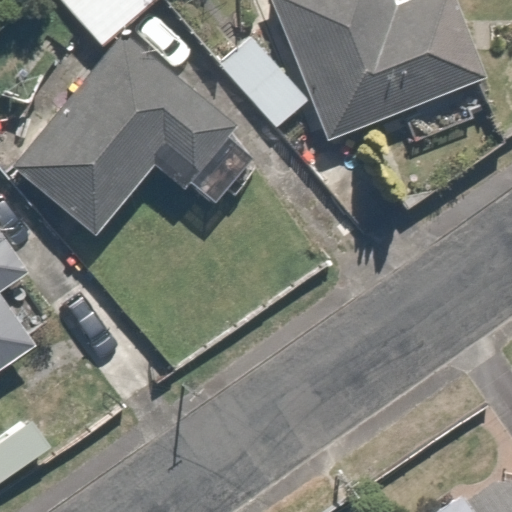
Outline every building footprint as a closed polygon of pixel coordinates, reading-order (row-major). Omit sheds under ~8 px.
[(57,0),(96,41),(139,0),(57,0)] [(394,0),(269,0),(326,138),(480,74),(449,0),(414,0),(398,7),(394,0)] [(242,29),(210,61),(277,129),(309,97),(242,29)] [(200,201),(253,133),(121,31),(17,166),(100,231),(152,164),(200,201)] [(0,370),(47,341),(15,291),(50,270),(0,190),(0,370)] [(511,511),(511,462),(438,511),(511,511)]
